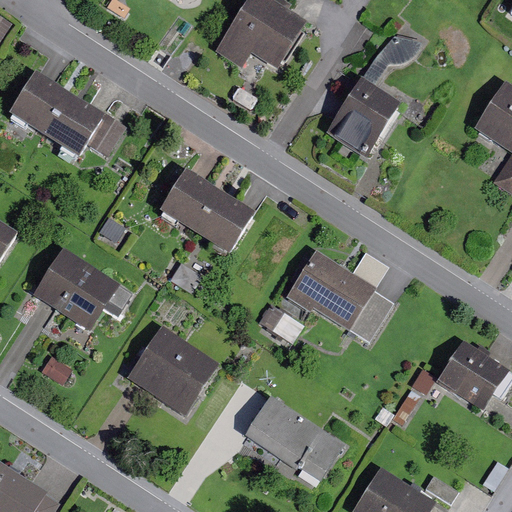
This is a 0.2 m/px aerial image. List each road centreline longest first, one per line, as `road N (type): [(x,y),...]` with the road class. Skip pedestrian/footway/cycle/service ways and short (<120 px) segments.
road 1 (residential): [(20,0),(511,319)]
road 2 (residential): [(157,511),(0,407)]
